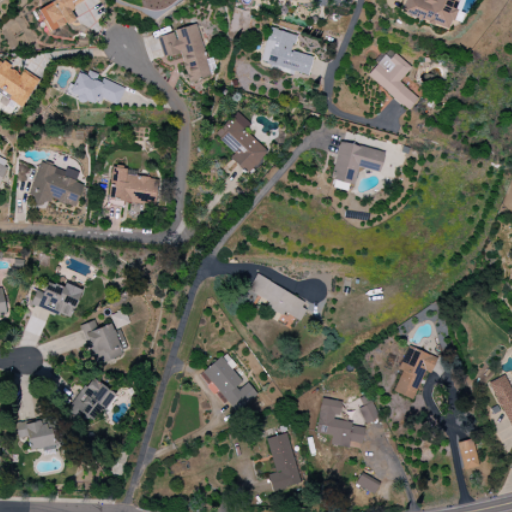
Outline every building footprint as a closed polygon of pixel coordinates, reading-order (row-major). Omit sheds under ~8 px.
[(53,0),(37,8),(49,33),(74,20),(68,8),(85,0),(53,0)] [(404,0),(400,13),(449,29),(458,0),(404,0)] [(187,83),(210,76),(196,25),(157,36),(163,58),(180,53),(187,83)] [(312,57),(291,52),(296,35),(268,28),(259,64),(307,76),(312,57)] [(398,82),(410,68),(388,47),(374,63),(376,65),(367,75),(406,111),(417,99),(398,82)] [(0,94),(21,107),(38,80),(22,70),(20,74),(0,61),(0,94)] [(124,88),(87,72),(85,76),(77,73),(68,94),(98,107),(101,99),(117,106),(124,88)] [(233,154),(229,158),(245,175),(267,154),(244,130),(249,125),(237,112),(214,134),(233,154)] [(329,187),(350,192),(355,167),(380,172),(384,152),(339,142),(329,187)] [(0,179),(8,161),(0,157),(0,179)] [(82,185),(75,183),(78,172),(65,168),(64,171),(38,162),(26,198),(48,205),(50,200),(75,208),(82,185)] [(106,201),(154,207),(157,179),(136,176),(137,171),(111,167),(106,201)] [(297,321),(307,303),(255,275),(246,291),(271,304),(268,310),(281,316),(283,313),(297,321)] [(64,284),(62,288),(46,282),(42,292),(36,289),(30,304),(69,319),(81,290),(64,284)] [(109,315),(114,329),(129,324),(124,310),(109,315)] [(122,355),(110,324),(96,330),(92,320),(78,326),(93,366),(122,355)] [(423,371),(430,374),(436,358),(407,346),(397,370),(401,371),(392,392),(411,400),(423,371)] [(258,395),(246,380),(242,383),(231,369),(235,366),(225,354),(198,375),(222,404),(226,401),(235,413),(258,395)] [(510,431),(511,430),(511,388),(510,390),(504,376),(488,383),(510,431)] [(92,423),(114,395),(91,377),(69,405),(92,423)] [(314,433),(330,436),(329,445),(347,448),(349,441),(361,444),(364,426),(337,421),(340,402),(320,399),(314,433)] [(358,408),(364,424),(377,419),(372,403),(358,408)] [(23,425),(30,453),(59,446),(52,418),(23,425)] [(274,473),(267,474),(270,491),(298,485),(287,433),(266,438),(274,473)] [(462,470),(477,467),(472,440),(457,442),(462,470)] [(354,484),(373,494),(378,485),(360,474),(354,484)]
